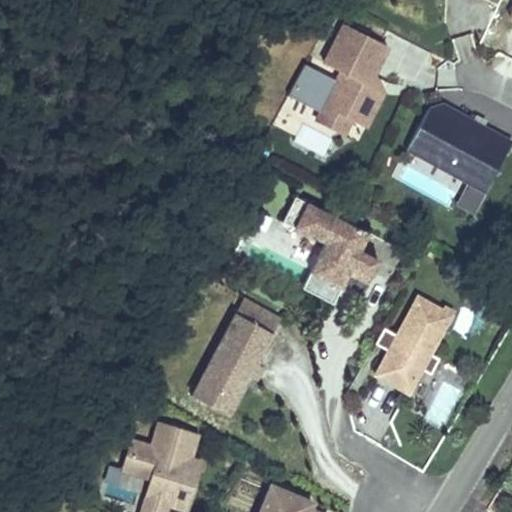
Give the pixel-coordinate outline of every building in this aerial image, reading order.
[(386,48),(342,24),(323,63),(340,71),(322,106),(349,119),(352,114),(367,122),(381,93),(367,86),(372,76),(386,48)] [(372,76),(367,86),(381,93),(372,76)] [(484,191),(511,142),(482,127),(478,124),(471,121),(441,104),(426,109),(405,148),(466,182),(484,191)] [(349,119),(322,106),(315,119),(343,133),(349,119)] [(352,114),(349,119),(365,127),(367,122),(352,114)] [(475,114),(471,121),(478,124),(482,127),(485,120),(475,114)] [(484,191),(466,182),(454,204),(471,214),(484,191)] [(303,287),(331,302),(351,265),(372,275),(379,261),(360,252),(370,234),(294,195),(281,221),(325,244),(303,287)] [(397,334),(383,327),(375,343),(391,352),(386,360),(384,358),(375,374),(408,392),(417,376),(412,374),(417,366),(431,374),(439,358),(430,353),(452,312),(443,307),(442,309),(418,296),(397,334)] [(234,403),(279,319),(243,300),(198,384),(234,403)] [(197,436),(159,425),(152,449),(131,442),(123,470),(152,479),(146,497),(167,504),(186,510),(200,463),(189,460),(197,436)] [(303,498),(271,484),(258,511),(316,511),(307,508),(303,498)] [(163,511),(167,504),(146,497),(141,511),(163,511)]
